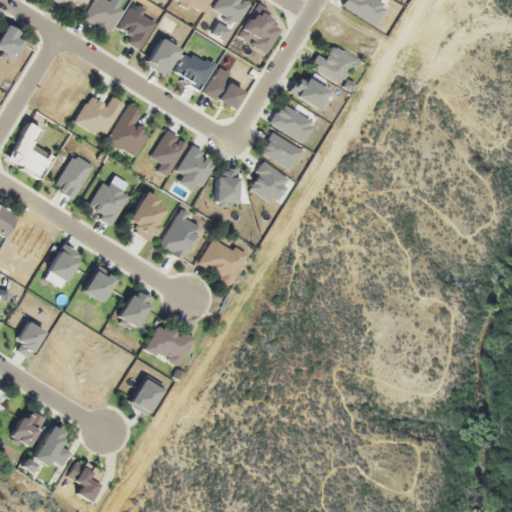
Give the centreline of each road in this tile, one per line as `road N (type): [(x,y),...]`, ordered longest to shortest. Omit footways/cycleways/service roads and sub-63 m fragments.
road 1 (residential): [(2,0),(231,142),(319,0)]
road 2 (residential): [(185,298),(0,183)]
road 3 (residential): [(103,432),(0,367)]
